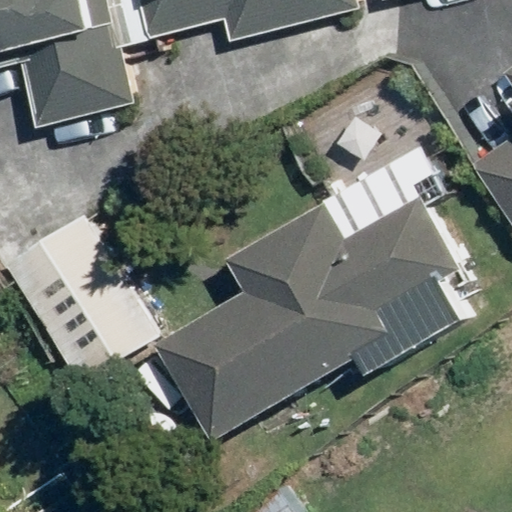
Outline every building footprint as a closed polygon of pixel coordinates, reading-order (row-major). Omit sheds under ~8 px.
[(136,103),(120,0),(0,0),(0,31),(36,26),(49,116),(136,103)] [(154,0),(164,40),(237,23),(241,43),(377,11),(374,0),(154,0)] [(511,138),(485,159),(511,193),(511,138)] [(236,433),(379,355),(386,369),(485,316),(462,272),(480,263),(450,208),(469,197),(439,143),(245,249),(266,287),(181,334),(236,433)] [(174,329),(94,213),(18,265),(97,381),(174,329)] [(317,511),(288,479),(252,510),(253,511),(317,511)]
